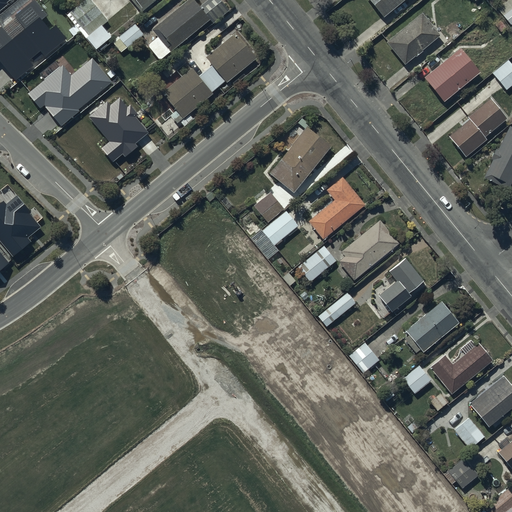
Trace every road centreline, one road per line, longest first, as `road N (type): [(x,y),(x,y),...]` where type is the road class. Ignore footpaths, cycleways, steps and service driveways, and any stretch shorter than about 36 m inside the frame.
road 1 (residential): [(104,235),(318,59)]
road 2 (tertiary): [(318,59),(485,264)]
road 3 (residential): [(104,235),(6,132)]
road 4 (residential): [(0,316),(104,235)]
